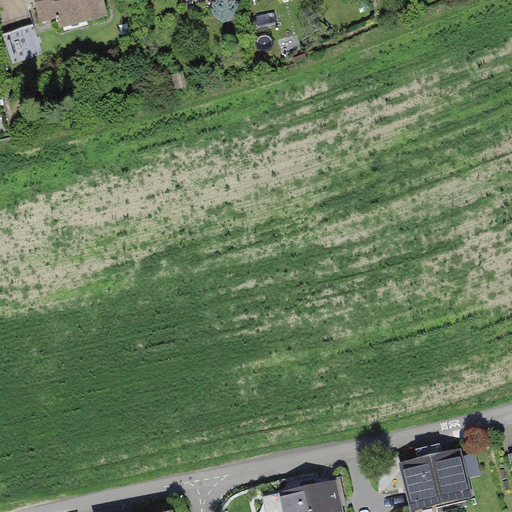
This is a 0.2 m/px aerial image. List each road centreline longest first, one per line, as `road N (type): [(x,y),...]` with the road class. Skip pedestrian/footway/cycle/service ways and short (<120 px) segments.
road 1 (residential): [(200,483),(511,410)]
road 2 (residential): [(74,511),(200,483)]
